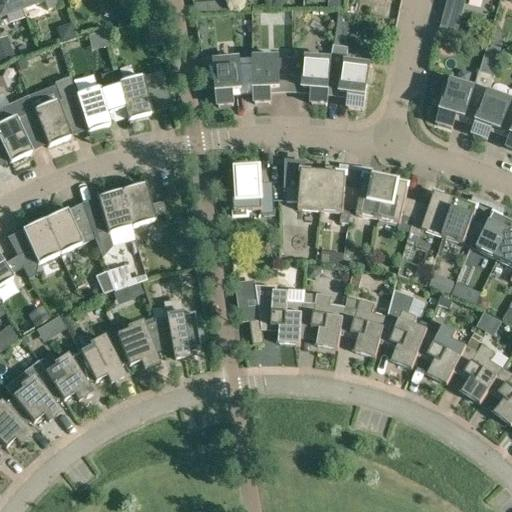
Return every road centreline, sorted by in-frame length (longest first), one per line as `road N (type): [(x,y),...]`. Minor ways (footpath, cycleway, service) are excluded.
road 1 (residential): [(511,477),(437,423),(388,402),(337,389),(232,387),(123,422),(60,464),(13,511)]
road 2 (residential): [(0,211),(127,160),(199,146),(295,140),(390,150)]
road 3 (residential): [(390,150),(422,0)]
road 4 (residential): [(390,150),(511,188)]
